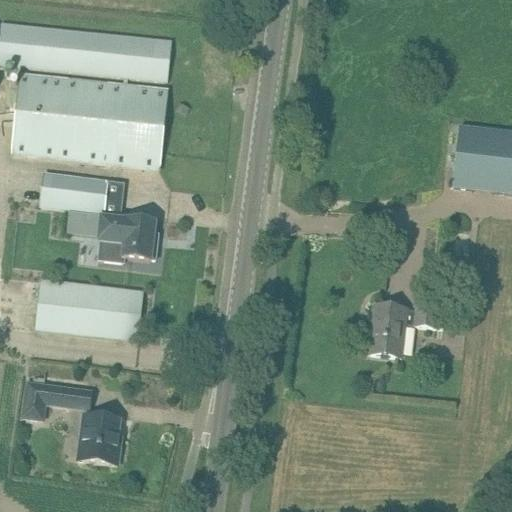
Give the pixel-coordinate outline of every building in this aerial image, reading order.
[(127,89),(128,81),(167,85),(171,44),(1,27),(0,38),(0,68),(123,81),(123,87),(19,75),(11,157),(158,173),(166,93),(127,89)] [(452,190),(511,197),(511,135),(459,129),(452,190)] [(43,177),(38,211),(103,218),(106,186),(123,188),(123,186),(43,177)] [(100,221),(98,245),(100,245),(98,264),(124,267),(124,261),(150,264),(150,263),(155,264),(157,249),(152,248),(155,226),(126,222),(126,224),(100,221)] [(374,309),(372,327),(376,328),(405,331),(405,328),(437,332),(438,332),(457,334),(460,304),(442,302),(445,276),(420,273),(416,314),(374,309)] [(34,333),(117,342),(137,344),(143,295),(123,293),(40,284),(34,333)] [(404,331),(376,328),(373,357),(369,356),(369,357),(401,361),(404,331)] [(25,387),(21,421),(43,424),(45,408),(89,413),(91,395),(25,387)] [(83,419),(77,464),(117,469),(120,449),(116,449),(119,423),(83,419)]
